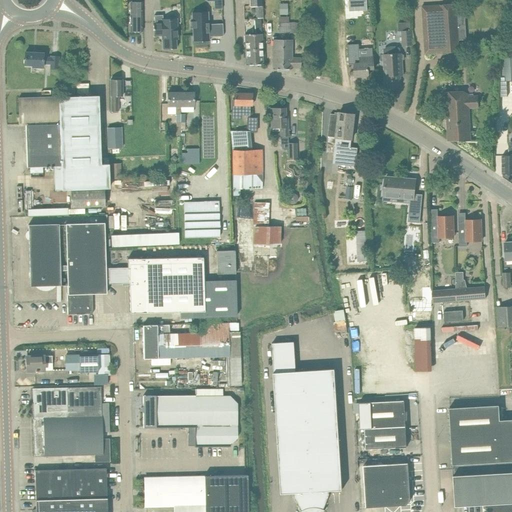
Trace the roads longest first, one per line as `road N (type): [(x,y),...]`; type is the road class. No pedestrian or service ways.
road 1 (tertiary): [(511,197),(363,105),(279,80),(136,58),(54,1)]
road 2 (unclassified): [(127,511),(121,342),(107,335),(3,338)]
road 3 (tertiary): [(9,511),(3,338)]
